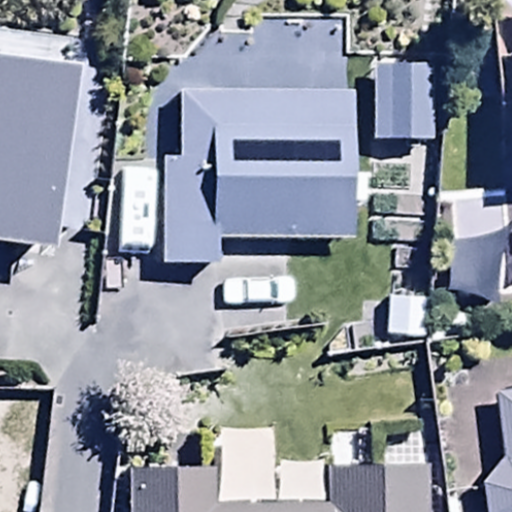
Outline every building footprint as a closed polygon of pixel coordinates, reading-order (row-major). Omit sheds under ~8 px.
[(511,6),(487,8),(491,68),(511,67),(511,77),(511,6)] [(306,29),(220,27),(219,97),(176,97),(175,173),(159,173),(158,280),(211,280),(212,255),(347,257),(345,22),(306,21),(306,29)] [(0,42),(0,267),(49,274),(73,86),(64,84),(69,51),(0,42)] [(378,60),(378,69),(367,69),(366,154),(432,155),(433,80),(405,79),(406,60),(378,60)] [(479,491),(480,511),(511,511),(511,404),(493,406),(499,468),(479,491)] [(424,511),(424,479),(321,480),(321,511),(211,511),(211,480),(122,481),(122,511),(424,511)]
